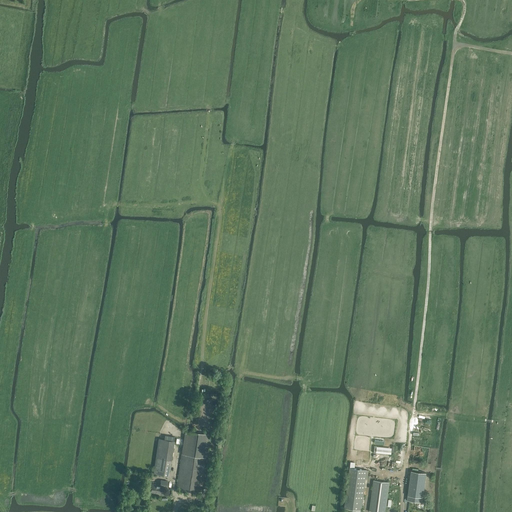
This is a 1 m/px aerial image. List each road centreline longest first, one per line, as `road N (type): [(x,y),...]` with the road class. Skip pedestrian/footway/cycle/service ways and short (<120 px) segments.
road 1 (track): [(5,511),(9,319),(28,232),(124,107),(138,107),(161,0)]
road 2 (track): [(405,475),(431,221)]
road 3 (track): [(431,221),(455,38)]
